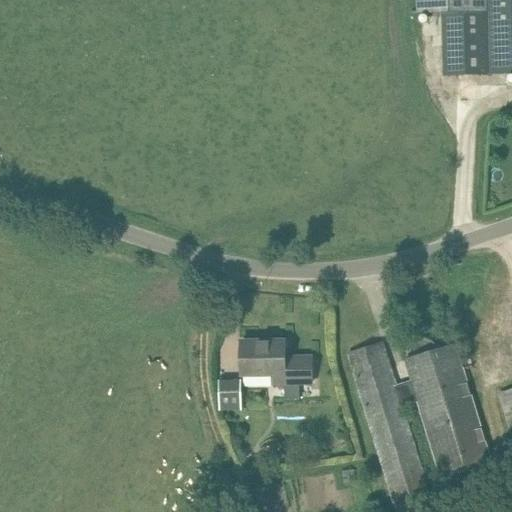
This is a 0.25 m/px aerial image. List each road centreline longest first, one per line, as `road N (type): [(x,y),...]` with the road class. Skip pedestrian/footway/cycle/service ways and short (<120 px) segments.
road 1 (unclassified): [(0,190),(211,259),(273,269),(401,260),(511,225)]
road 2 (track): [(211,259),(199,324),(202,385),(239,511)]
